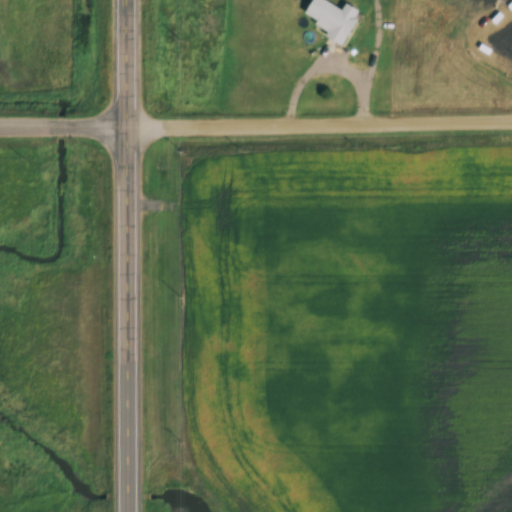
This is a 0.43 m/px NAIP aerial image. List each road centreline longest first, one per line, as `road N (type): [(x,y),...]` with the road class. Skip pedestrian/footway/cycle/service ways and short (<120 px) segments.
road 1 (residential): [(0,125),(511,117)]
road 2 (primary): [(133,511),(132,0)]
